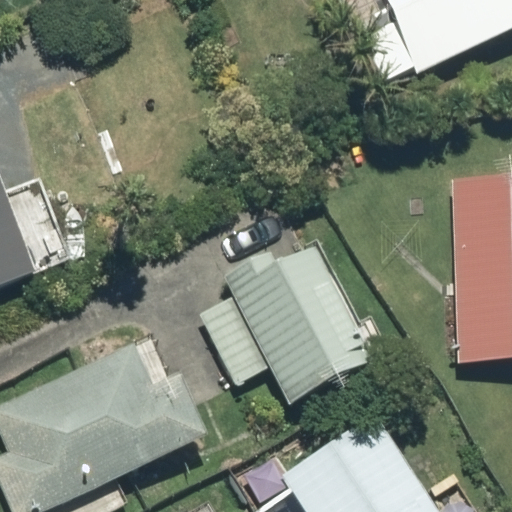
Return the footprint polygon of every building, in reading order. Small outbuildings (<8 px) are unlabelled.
[(511,0),(389,0),(423,79),(511,41),(511,0)] [(0,296),(40,281),(0,177),(0,296)] [(511,184),(456,187),(464,369),(511,367),(511,184)] [(141,244),(126,210),(101,222),(116,255),(141,244)] [(237,303),(204,320),(239,390),(275,373),(296,413),(378,371),(319,257),(283,276),(276,261),(227,285),(237,303)] [(140,354),(0,414),(0,440),(9,460),(0,464),(0,483),(12,511),(57,511),(212,445),(185,384),(158,396),(140,354)] [(437,511),(381,423),(286,483),(292,494),(262,511),(437,511)]
